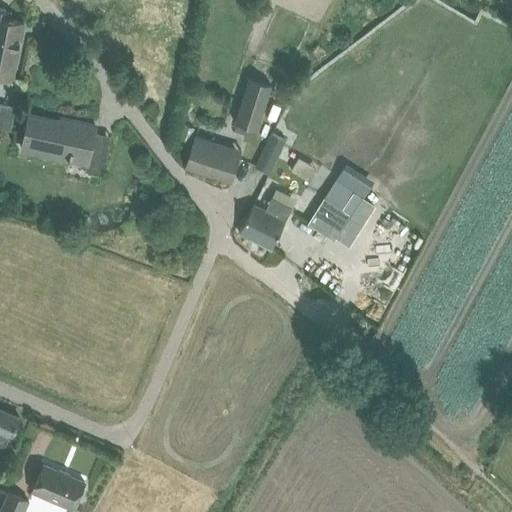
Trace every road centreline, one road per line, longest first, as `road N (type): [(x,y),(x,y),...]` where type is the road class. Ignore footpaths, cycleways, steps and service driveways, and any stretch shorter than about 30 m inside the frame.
road 1 (residential): [(0,394),(112,438),(130,433),(212,247)]
road 2 (residential): [(467,466),(285,300),(212,247)]
road 3 (residential): [(212,247),(213,218),(37,0)]
